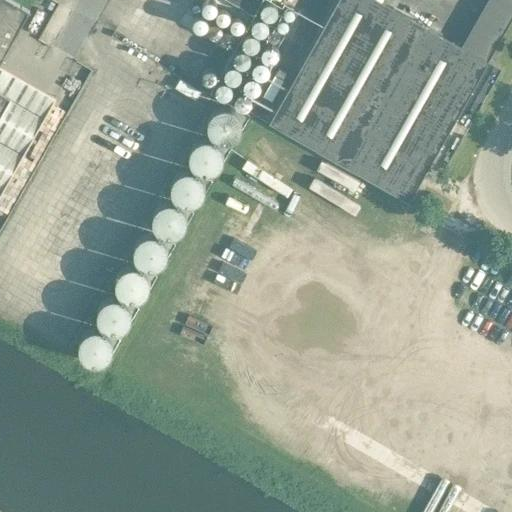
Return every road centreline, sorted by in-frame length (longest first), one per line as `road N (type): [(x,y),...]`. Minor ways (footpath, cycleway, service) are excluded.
road 1 (unknown): [(118,51),(97,109),(28,238),(44,267),(82,289),(112,273),(135,243),(172,165),(191,100),(170,68),(132,55)]
road 2 (unclassified): [(511,215),(469,190),(471,155),(511,66)]
